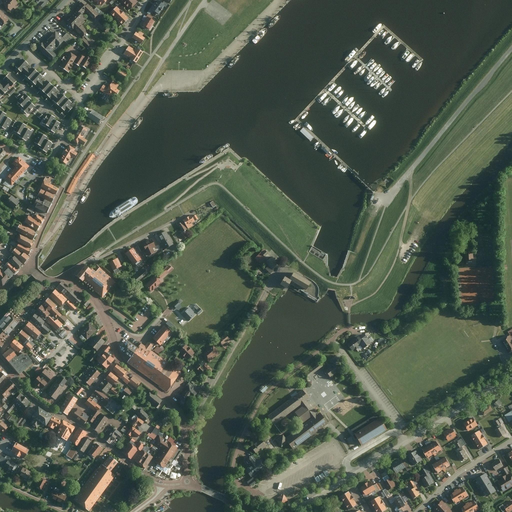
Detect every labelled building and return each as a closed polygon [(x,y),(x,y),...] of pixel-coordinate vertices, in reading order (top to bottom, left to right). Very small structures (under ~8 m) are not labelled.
[(15,0),(7,0),(3,5),(9,11),(18,2),(15,0)] [(138,3),(134,0),(121,0),(120,2),(130,11),(138,3)] [(158,1),(151,10),(158,14),(165,6),(158,1)] [(98,15),(88,4),(85,7),(83,5),(76,11),(78,13),(73,17),(67,23),(82,37),(88,32),(80,24),(85,20),(81,16),(85,13),(93,21),(98,15)] [(127,18),(115,7),(109,14),(122,25),(127,18)] [(0,20),(0,25),(2,27),(8,19),(4,16),(0,20)] [(147,18),(142,26),(149,31),(154,23),(147,18)] [(64,40),(55,31),(48,39),(50,41),(45,47),(42,44),(36,50),(51,63),(56,56),(51,51),(55,46),(57,48),(64,40)] [(136,33),(132,38),(141,44),(144,38),(142,37),(144,34),(139,32),(138,34),(136,33)] [(73,39),(66,33),(62,38),(69,43),(73,39)] [(83,39),(80,42),(87,49),(90,45),(83,39)] [(130,45),(124,55),(137,64),(143,54),(130,45)] [(77,58),(68,52),(59,67),(68,73),(77,58)] [(80,66),(85,58),(80,55),(75,63),(80,66)] [(86,69),(91,60),(86,57),(81,66),(86,69)] [(28,65),(21,59),(14,67),(21,73),(22,72),(24,74),(28,69),(26,67),(28,65)] [(25,76),(30,81),(38,73),(32,68),(30,71),(28,69),(24,74),(25,76)] [(120,70),(116,75),(124,80),(127,75),(120,70)] [(44,79),(38,73),(30,81),(37,87),(37,86),(39,87),(43,83),(42,81),(44,79)] [(17,82),(8,74),(4,79),(7,82),(4,85),(8,88),(11,86),(12,87),(17,82)] [(40,89),(45,94),(52,86),(47,81),(45,84),(43,83),(39,87),(40,89)] [(103,85),(100,91),(110,97),(112,96),(115,98),(119,91),(115,88),(116,86),(111,83),(108,88),(103,85)] [(57,90),(52,86),(45,94),(50,98),(51,98),(53,100),(57,95),(55,93),(57,90)] [(55,101),(54,102),(59,106),(66,98),(62,94),(59,97),(57,95),(53,100),(55,101)] [(24,95),(17,103),(23,108),(29,102),(30,100),(24,95)] [(72,103),(66,98),(59,106),(65,112),(66,111),(68,113),(72,108),(69,106),(72,103)] [(27,115),(34,107),(29,102),(23,108),(21,110),(27,115)] [(93,110),(87,118),(98,125),(103,117),(93,110)] [(54,120),(55,118),(48,114),(43,123),(50,127),(54,120)] [(0,126),(6,130),(11,121),(4,116),(0,123),(0,126)] [(56,134),(61,124),(54,120),(50,127),(48,130),(56,134)] [(24,128),(25,126),(18,122),(13,131),(20,135),(24,128)] [(82,127),(77,135),(83,139),(88,131),(82,127)] [(26,141),(31,132),(24,128),(20,135),(19,137),(26,141)] [(46,140),(47,138),(40,134),(34,143),(42,147),(46,140)] [(87,141),(83,139),(77,135),(72,141),(77,144),(79,142),(84,145),(87,141)] [(46,152),(51,143),(46,140),(42,147),(41,149),(46,152)] [(60,161),(66,164),(71,156),(74,158),(77,154),(74,152),(75,150),(69,146),(60,161)] [(71,194),(78,178),(82,174),(83,172),(94,156),(92,155),(90,154),(76,175),(75,176),(66,192),(69,193),(71,194)] [(21,160),(18,157),(12,164),(15,167),(5,179),(12,185),(29,166),(21,160)] [(48,179),(45,178),(43,182),(43,183),(41,187),(56,194),(58,189),(50,185),(51,182),(52,181),(53,179),(49,178),(48,179)] [(55,195),(41,189),(38,195),(45,199),(52,202),(55,195)] [(12,196),(5,204),(13,210),(19,202),(12,196)] [(36,199),(32,206),(47,213),(50,206),(52,202),(45,199),(43,202),(36,199)] [(44,219),(37,215),(34,220),(41,224),(44,219)] [(186,227),(187,229),(193,226),(191,224),(194,222),(191,216),(183,221),(186,227)] [(28,217),(25,222),(38,230),(41,224),(34,220),(28,217)] [(182,222),(178,225),(183,232),(187,230),(182,222)] [(20,224),(16,232),(32,240),(36,233),(20,224)] [(173,245),(166,232),(157,236),(164,250),(173,245)] [(34,241),(20,235),(16,241),(31,248),(34,241)] [(151,239),(142,244),(146,252),(149,257),(155,254),(152,249),(156,248),(151,239)] [(19,243),(16,249),(24,253),(29,255),(32,250),(19,243)] [(15,248),(12,252),(23,264),(30,256),(29,255),(24,253),(23,253),(15,248)] [(133,249),(125,255),(132,264),(140,259),(133,249)] [(474,252),(466,253),(466,262),(474,262),(474,252)] [(10,259),(9,260),(14,266),(18,270),(22,265),(14,257),(10,259)] [(278,264),(271,258),(265,264),(272,270),(278,264)] [(122,268),(117,259),(109,263),(115,274),(120,272),(118,269),(122,268)] [(13,267),(9,263),(6,266),(8,269),(14,274),(18,270),(14,267),(13,267)] [(85,265),(75,276),(82,283),(83,282),(103,298),(111,288),(115,282),(99,268),(95,273),(91,270),(85,265)] [(170,265),(159,275),(162,278),(173,268),(170,265)] [(133,277),(138,283),(148,274),(143,268),(133,277)] [(3,271),(2,273),(9,279),(14,274),(8,269),(4,272),(3,271)] [(2,273),(0,271),(0,270),(0,283),(3,286),(9,279),(2,273)] [(310,284),(294,274),(289,281),(291,282),(306,291),(310,284)] [(155,276),(145,286),(151,293),(156,288),(162,283),(155,276)] [(284,278),(280,285),(287,289),(291,282),(289,281),(284,278)] [(83,300),(63,282),(57,289),(77,307),(83,300)] [(56,290),(49,297),(61,307),(67,300),(56,290)] [(183,301),(181,298),(174,305),(177,308),(183,301)] [(48,299),(43,305),(63,323),(66,320),(54,309),(56,306),(48,299)] [(73,310),(76,307),(69,300),(66,303),(73,310)] [(203,310),(196,304),(194,307),(199,311),(197,312),(200,315),(202,312),(203,311),(203,310)] [(52,314),(42,306),(39,309),(36,313),(47,322),(47,321),(57,331),(62,325),(54,317),(54,318),(51,315),(52,314)] [(189,307),(182,314),(189,321),(196,314),(189,307)] [(32,318),(29,322),(41,333),(42,331),(47,335),(50,331),(43,325),(45,323),(36,314),(32,318)] [(0,327),(0,328),(8,336),(19,323),(10,316),(0,327)] [(26,326),(23,329),(35,339),(40,333),(29,323),(26,326)] [(87,341),(97,331),(89,323),(81,331),(79,333),(87,341)] [(164,326),(152,339),(160,346),(172,333),(164,326)] [(31,339),(22,331),(17,337),(23,342),(25,343),(23,345),(30,351),(32,346),(28,343),(31,339)] [(364,332),(355,338),(361,346),(363,349),(371,343),(371,342),(368,339),(364,332)] [(217,341),(221,345),(229,339),(225,334),(217,341)] [(511,338),(510,335),(500,341),(509,356),(511,353),(511,338)] [(96,351),(105,343),(98,337),(90,346),(96,351)] [(348,345),(351,350),(355,347),(357,349),(361,346),(355,338),(351,341),(352,342),(348,345)] [(15,340),(10,346),(18,353),(23,347),(15,340)] [(139,370),(153,351),(150,349),(153,345),(149,342),(146,346),(142,343),(138,348),(130,342),(123,352),(131,358),(128,362),(139,370)] [(195,354),(186,345),(179,353),(189,361),(195,354)] [(107,370),(114,361),(106,354),(111,350),(107,346),(95,360),(107,370)] [(213,357),(218,352),(213,346),(207,351),(213,357)] [(10,349),(2,355),(19,375),(33,364),(27,356),(25,358),(22,354),(17,358),(10,349)] [(167,361),(153,351),(139,370),(153,380),(167,361)] [(207,362),(213,357),(207,351),(202,356),(207,362)] [(181,372),(167,361),(153,380),(168,391),(181,372)] [(312,373),(323,367),(321,363),(310,369),(312,373)] [(334,363),(325,370),(331,379),(340,372),(334,363)] [(201,364),(196,370),(199,373),(204,368),(201,364)] [(125,375),(127,372),(117,365),(112,371),(116,374),(115,375),(127,385),(128,383),(136,389),(140,383),(133,378),(131,380),(125,375)] [(97,379),(100,375),(93,369),(90,373),(97,379)] [(45,370),(39,376),(46,382),(49,379),(52,376),(45,370)] [(93,383),(97,379),(90,373),(86,377),(93,383)] [(113,385),(118,379),(111,373),(106,379),(113,385)] [(39,376),(33,383),(42,390),(47,383),(46,382),(39,376)] [(55,384),(62,389),(67,382),(60,377),(55,384)] [(89,387),(93,383),(86,377),(83,381),(89,387)] [(112,387),(104,381),(98,388),(106,395),(112,387)] [(16,389),(10,382),(0,390),(0,392),(3,395),(0,397),(0,400),(3,404),(7,400),(6,399),(11,394),(12,396),(17,391),(16,389)] [(195,395),(199,389),(189,382),(185,388),(187,389),(182,396),(188,400),(193,393),(195,395)] [(47,394),(55,400),(63,390),(62,389),(55,384),(47,394)] [(78,396),(83,390),(80,388),(75,394),(78,396)] [(92,396),(105,407),(110,400),(97,390),(92,396)] [(125,390),(122,394),(127,398),(130,394),(125,390)] [(295,396),(268,416),(274,425),(300,406),(301,408),(295,413),(303,424),(309,419),(311,420),(286,439),(283,435),(276,441),(281,448),(288,443),(293,451),(328,424),(320,413),(317,415),(307,401),(309,399),(302,391),(295,396)] [(157,408),(162,402),(151,392),(146,398),(157,408)] [(30,403),(20,394),(9,407),(7,410),(5,411),(9,414),(14,408),(13,407),(15,405),(23,411),(30,403)] [(67,416),(77,401),(68,395),(58,411),(67,416)] [(85,405),(92,411),(94,409),(98,412),(101,408),(89,399),(85,405)] [(494,404),(498,407),(503,402),(499,399),(494,404)] [(484,416),(493,411),(490,405),(480,410),(484,416)] [(46,427),(52,418),(38,408),(32,418),(35,419),(32,422),(29,420),(27,424),(29,426),(30,425),(37,429),(40,423),(46,427)] [(78,409),(72,417),(83,425),(87,421),(92,425),(99,415),(94,411),(89,417),(78,409)] [(137,415),(145,422),(149,417),(141,410),(137,415)] [(163,413),(157,422),(163,427),(170,418),(163,413)] [(378,414),(351,428),(359,445),(387,431),(378,414)] [(91,428),(99,434),(108,420),(101,415),(91,428)] [(140,427),(144,423),(135,415),(132,419),(134,421),(131,424),(135,427),(138,424),(140,427)] [(19,425),(23,419),(21,417),(18,422),(15,425),(18,427),(19,425)] [(28,419),(25,417),(23,419),(19,425),(22,427),(28,419)] [(61,423),(52,418),(47,427),(53,430),(55,427),(58,429),(61,423)] [(1,421),(0,421),(0,430),(3,433),(8,427),(5,425),(7,423),(2,420),(1,421)] [(475,420),(466,425),(469,431),(479,426),(475,420)] [(75,428),(63,422),(55,436),(67,442),(75,428)] [(506,434),(500,424),(497,426),(496,427),(498,429),(495,431),(499,438),(506,434)] [(104,440),(107,442),(115,431),(109,427),(105,433),(108,435),(104,440)] [(138,438),(141,434),(132,427),(126,434),(131,437),(133,434),(138,438)] [(148,436),(154,440),(161,431),(156,428),(151,435),(149,434),(148,436)] [(86,434),(78,429),(70,442),(78,447),(86,434)] [(452,429),(444,434),(448,441),(456,437),(452,429)] [(123,435),(116,430),(115,431),(107,442),(110,445),(116,437),(119,439),(123,435)] [(482,432),(473,438),(481,450),(489,445),(482,432)] [(181,450),(159,435),(153,444),(160,450),(152,461),(157,464),(156,467),(169,475),(173,464),(176,467),(178,462),(176,460),(182,452),(181,450)] [(56,450),(61,441),(55,438),(50,446),(56,450)] [(84,453),(91,442),(84,438),(77,449),(84,453)] [(466,444),(462,438),(455,442),(459,448),(458,449),(460,452),(463,450),(461,447),(466,444)] [(261,440),(251,448),(256,455),(266,447),(261,440)] [(11,450),(22,456),(27,448),(16,442),(11,450)] [(437,442),(430,446),(434,454),(442,450),(437,442)] [(136,448),(141,452),(145,447),(139,443),(136,448)] [(95,458),(102,449),(96,445),(89,454),(95,458)] [(124,455),(131,460),(138,450),(131,446),(124,455)] [(430,446),(423,450),(427,458),(434,454),(430,446)] [(146,469),(153,458),(147,454),(149,450),(145,447),(141,452),(135,461),(146,469)] [(468,457),(463,450),(460,452),(457,454),(462,461),(468,457)] [(421,461),(416,451),(408,456),(410,460),(408,461),(410,463),(413,462),(414,465),(421,461)] [(0,456),(0,463),(7,469),(10,471),(11,471),(15,465),(8,460),(8,461),(0,456)] [(101,464),(74,500),(89,511),(115,476),(110,472),(117,462),(109,456),(103,465),(101,464)] [(256,464),(251,457),(246,461),(250,466),(246,470),(251,477),(262,469),(263,470),(265,468),(259,461),(256,464)] [(450,465),(446,457),(433,465),(437,473),(450,465)] [(491,464),(495,471),(503,466),(499,459),(491,464)] [(401,462),(392,467),(396,474),(406,468),(403,464),(401,462)] [(412,469),(407,462),(403,464),(406,468),(408,472),(412,469)] [(31,473),(23,469),(19,476),(28,480),(31,473)] [(487,497),(495,491),(485,474),(476,479),(487,497)] [(511,476),(510,474),(506,476),(506,475),(501,478),(501,479),(498,481),(498,480),(494,482),(496,486),(499,484),(503,492),(511,486),(511,476)] [(426,487),(433,483),(430,479),(431,478),(429,475),(428,476),(422,480),(426,487)] [(390,479),(388,476),(383,479),(385,482),(384,483),(388,490),(396,486),(392,478),(390,479)] [(250,486),(256,482),(252,478),(247,482),(250,486)] [(44,492),(49,483),(40,479),(35,488),(44,492)] [(371,482),(361,488),(366,496),(376,490),(371,482)] [(417,487),(409,491),(413,499),(419,495),(418,493),(420,492),(417,487)] [(463,487),(451,494),(456,504),(468,497),(463,487)] [(55,488),(50,498),(56,502),(61,492),(55,488)] [(357,505),(349,491),(341,496),(349,509),(357,505)] [(61,492),(56,502),(62,505),(67,497),(62,494),(63,493),(61,492)] [(385,511),(386,511),(382,504),(383,504),(381,501),(386,498),(384,494),(379,497),(378,496),(369,501),(373,509),(375,509),(376,511),(385,511)] [(281,505),(287,501),(284,496),(284,495),(278,498),(277,499),(281,505)] [(392,502),(394,501),(399,509),(405,505),(404,503),(407,501),(403,495),(399,498),(398,496),(391,500),(392,502)] [(511,500),(503,505),(507,511),(508,511),(511,510),(511,500)] [(437,511),(452,511),(441,501),(434,508),(437,511)] [(475,501),(462,508),(463,511),(475,511),(480,510),(475,501)]
